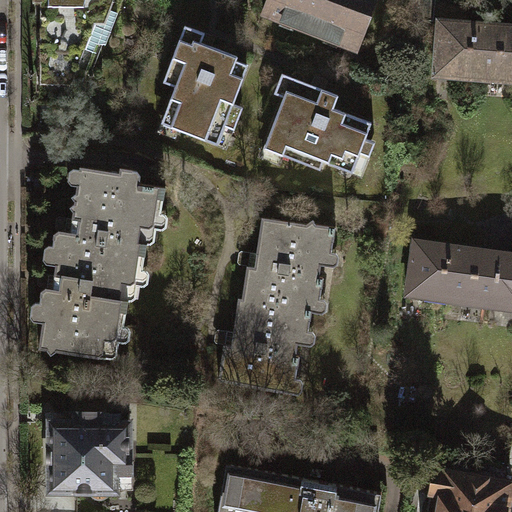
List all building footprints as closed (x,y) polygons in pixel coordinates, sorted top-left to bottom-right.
[(75,93),(111,0),(40,0),(41,95),(75,93)] [(267,0),(262,15),(356,48),(373,0),(267,0)] [(511,32),(503,32),(503,24),(440,20),(437,71),(511,76),(511,32)] [(205,32),(184,24),(163,80),(174,84),(160,121),(216,142),(223,124),(233,128),(242,106),(233,102),(248,63),(236,59),(238,55),(202,41),(205,32)] [(338,94),(281,72),(273,93),(283,96),(263,148),(319,168),(322,161),(338,167),(340,160),(355,165),(359,153),(368,156),(374,141),(364,137),(370,123),(333,109),(338,94)] [(87,295),(123,301),(129,266),(143,268),(148,242),(142,241),(148,208),(161,211),(165,186),(137,182),(138,171),(121,167),(118,172),(78,166),(70,217),(64,216),(63,231),(57,229),(52,235),(49,244),(58,246),(55,273),(90,279),(87,295)] [(241,298),(311,309),(313,296),(320,297),(324,276),(317,275),(322,248),(329,249),(334,226),(314,222),(311,220),(306,225),(260,217),(254,254),(248,253),(241,298)] [(511,259),(476,254),(477,249),(413,240),(407,289),(511,303),(511,259)] [(90,279),(55,273),(49,272),(47,284),(39,288),(37,301),(45,303),(38,346),(106,357),(111,322),(123,324),(127,302),(123,301),(87,295),(90,279)] [(311,309),(241,298),(236,297),(231,331),(223,330),(216,379),(287,390),(289,376),(296,377),(299,354),(295,353),(299,329),(308,330),(311,309)] [(44,421),(46,487),(125,485),(124,419),(44,421)] [(229,463),(219,511),(379,511),(383,490),(229,463)] [(509,511),(507,509),(502,506),(507,480),(430,468),(423,511),(509,511)]
